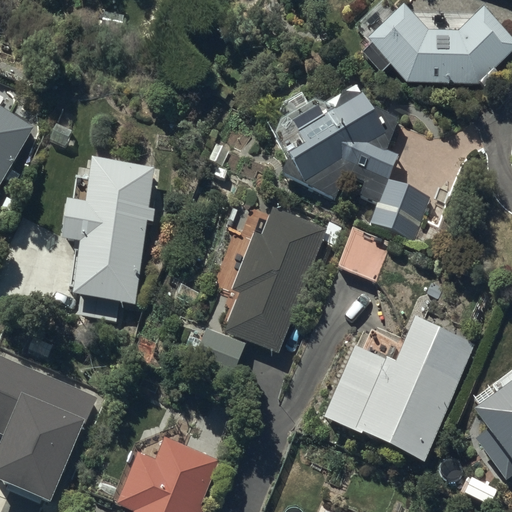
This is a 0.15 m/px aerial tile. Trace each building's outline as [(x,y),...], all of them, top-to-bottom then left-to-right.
[(482,93),(511,60),(511,47),(484,23),(461,47),(428,47),(403,22),(368,58),(372,62),(364,70),(383,88),(391,79),(407,94),(482,93)] [(414,241),(429,205),(389,193),(397,166),(367,157),(384,146),(362,113),(343,114),(335,126),(324,133),(326,135),(298,154),(306,167),(289,178),(282,193),(336,210),(342,194),(352,189),(363,193),(359,205),(378,211),(369,227),(392,239),(414,241)] [(66,114),(45,153),(60,161),(81,122),(66,114)] [(0,198),(32,140),(27,137),(29,134),(16,127),(13,133),(0,125),(0,198)] [(151,210),(151,187),(84,186),(84,212),(63,212),(63,257),(79,258),(77,308),(145,308),(146,227),(155,227),(155,210),(151,210)] [(324,235),(272,216),(262,245),(253,242),(233,301),(239,303),(225,343),(280,362),(324,235)] [(404,351),(371,337),(360,364),(356,363),(326,439),(358,452),(357,455),(423,482),(473,357),(412,333),(404,351)] [(246,354),(205,338),(193,367),(234,383),(246,354)] [(0,500),(29,511),(54,511),(96,407),(0,368),(0,447),(7,451),(0,468),(0,500)] [(511,385),(491,404),(499,412),(472,436),(481,447),(472,454),(505,493),(511,487),(511,385)] [(205,511),(219,470),(164,451),(157,472),(137,466),(122,511),(205,511)]
